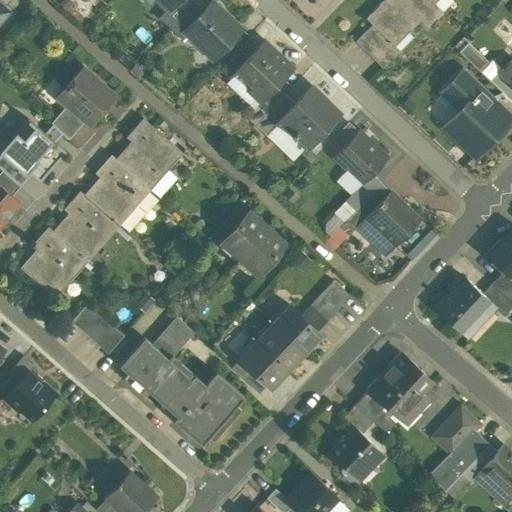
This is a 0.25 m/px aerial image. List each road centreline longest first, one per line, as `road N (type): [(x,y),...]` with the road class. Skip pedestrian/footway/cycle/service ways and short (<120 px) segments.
road 1 (residential): [(478,207),(265,0)]
road 2 (residential): [(211,489),(0,308)]
road 3 (residential): [(385,302),(211,489)]
road 4 (residential): [(0,256),(142,98)]
road 5 (residential): [(385,302),(511,415)]
road 6 (residential): [(39,0),(142,92)]
road 7 (residential): [(478,207),(385,302)]
